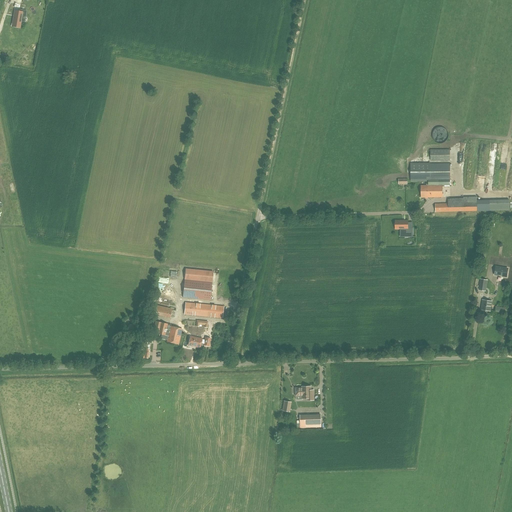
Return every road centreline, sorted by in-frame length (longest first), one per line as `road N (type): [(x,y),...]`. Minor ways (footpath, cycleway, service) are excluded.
road 1 (unclassified): [(225,363),(509,355)]
road 2 (unclassified): [(0,369),(225,363)]
road 3 (track): [(258,217),(305,0)]
road 4 (unclassified): [(225,363),(258,217)]
